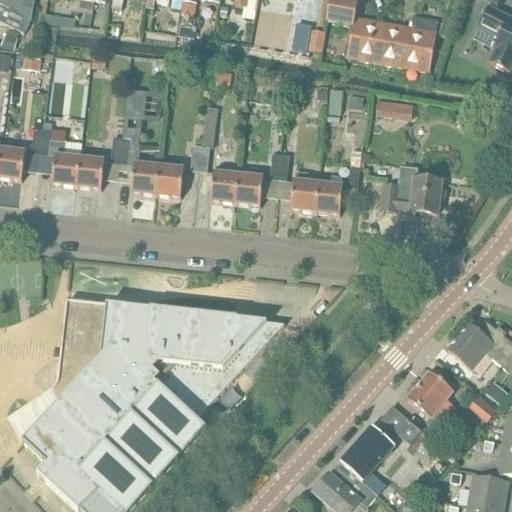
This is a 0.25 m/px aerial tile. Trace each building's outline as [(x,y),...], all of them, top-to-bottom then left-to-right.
[(0,0),(0,25),(8,29),(24,37),(31,22),(35,0),(0,0)] [(121,14),(123,0),(112,0),(111,12),(121,14)] [(147,0),(147,1),(145,11),(153,12),(155,3),(157,4),(157,0),(147,0)] [(181,13),(182,0),(172,0),(171,11),(181,13)] [(235,0),(234,8),(246,10),(247,0),(235,0)] [(430,75),(437,36),(436,36),(438,24),(414,20),(412,32),(355,22),(358,4),(336,0),(330,0),(326,25),(352,30),(347,61),(430,75)] [(450,41),(462,0),(448,0),(437,37),(450,41)] [(502,0),(476,0),(497,10),(502,0)] [(181,18),(195,20),(197,6),(183,4),(181,18)] [(221,5),(220,15),(226,17),(228,6),(221,5)] [(511,22),(488,10),(478,29),(500,40),(493,52),(497,54),(490,67),(509,77),(511,71),(511,22)] [(46,27),(75,31),(77,21),(46,18),(46,27)] [(294,52),(307,54),(311,26),(299,24),(294,52)] [(325,36),(313,33),(310,54),(321,56),(325,36)] [(18,42),(3,39),(0,51),(15,55),(18,42)] [(0,56),(0,73),(9,75),(11,58),(0,56)] [(25,60),(23,73),(39,75),(41,62),(25,60)] [(92,61),(91,71),(105,72),(106,62),(92,61)] [(214,73),(211,85),(230,89),(232,77),(214,73)] [(485,82),(480,90),(489,95),(494,87),(485,82)] [(318,89),(316,103),(327,104),(328,90),(318,89)] [(127,93),(124,122),(142,123),(143,123),(146,95),(127,93)] [(328,93),(326,117),(341,118),(343,94),(328,93)] [(349,99),(348,111),(362,112),(363,100),(349,99)] [(413,109),(397,107),(378,105),(376,120),(395,122),(412,124),(413,109)] [(207,111),(202,150),(199,176),(207,177),(210,151),(212,152),(218,112),(207,111)] [(43,125),(43,133),(40,159),(49,160),(52,134),(51,134),(52,126),(43,125)] [(40,159),(43,133),(35,133),(32,158),(40,159)] [(114,141),(111,166),(119,167),(122,142),(114,141)] [(122,142),(119,167),(134,169),(133,177),(132,187),(131,197),(156,200),(159,170),(161,151),(140,149),(130,148),(131,143),(122,142)] [(270,183),(278,184),(283,145),(282,145),(283,144),(275,143),(273,158),(270,183)] [(55,158),(54,169),(52,189),(77,191),(80,161),(82,147),(65,145),(64,159),(55,158)] [(291,146),(283,145),(278,184),(287,185),(290,160),(289,160),(291,146)] [(199,176),(202,150),(193,150),(190,175),(199,176)] [(1,152),(0,160),(0,182),(22,186),(26,155),(1,152)] [(80,161),(77,191),(102,194),(105,164),(80,161)] [(181,202),(183,183),(184,172),(159,170),(156,200),(181,202)] [(332,178),(331,188),(318,187),(315,217),(340,220),(343,191),(358,192),(360,172),(350,170),(349,180),(332,178)] [(384,189),(383,194),(381,214),(396,216),(397,212),(411,213),(411,216),(437,219),(441,186),(421,184),(415,183),(416,172),(399,170),(397,191),(384,189)] [(297,174),(296,184),(294,184),(290,214),(315,217),(318,187),(307,186),(308,176),(297,174)] [(236,208),(239,178),(214,175),(211,206),(236,208)] [(260,211),(264,181),(239,178),(236,208),(260,211)] [(30,406),(7,420),(22,446),(46,468),(37,477),(74,511),(134,511),(137,510),(207,434),(204,432),(198,426),(196,424),(214,405),(232,386),(262,353),(274,341),(284,329),(273,328),(238,324),(238,322),(170,315),(150,312),(150,314),(148,314),(68,305),(67,305),(66,314),(61,359),(58,382),(58,383),(58,384),(55,390),(50,395),(31,406),(30,406)] [(487,358),(511,378),(511,346),(486,325),(485,326),(486,327),(479,335),(469,327),(447,354),(473,375),(487,358)] [(407,403),(423,416),(431,422),(432,421),(441,430),(457,412),(446,403),(453,395),(430,376),(407,403)] [(495,385),(486,395),(500,407),(508,396),(495,385)] [(478,398),(468,410),(487,426),(497,414),(478,398)] [(392,409),(380,423),(396,436),(409,448),(421,434),(407,422),(392,409)] [(511,418),(508,418),(503,447),(511,448),(511,418)] [(340,466),(364,487),(395,451),(372,430),(340,466)] [(486,444),(484,452),(493,454),(494,446),(486,444)] [(498,476),(509,478),(511,478),(511,448),(503,447),(498,476)] [(378,499),(375,497),(364,487),(340,466),(313,496),(331,511),(367,511),(378,499)] [(473,480),(468,509),(482,511),(503,511),(508,486),(473,480)] [(446,487),(436,497),(446,506),(455,496),(446,487)]
